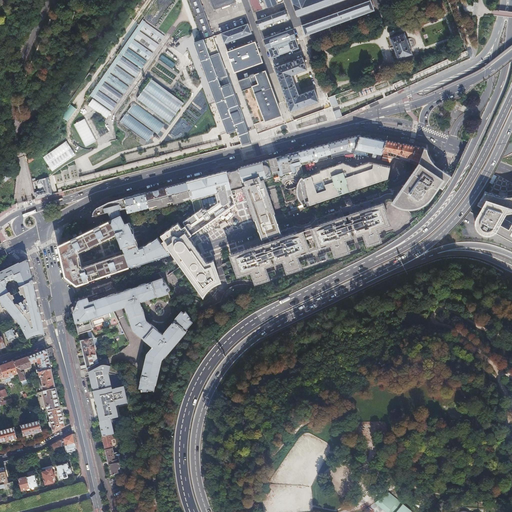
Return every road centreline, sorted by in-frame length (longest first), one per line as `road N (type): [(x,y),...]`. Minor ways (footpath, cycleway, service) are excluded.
road 1 (unclassified): [(450,145),(436,168),(56,297)]
road 2 (trunk): [(376,260),(257,317),(214,355),(185,419),(193,511)]
road 3 (primary): [(42,228),(98,195),(363,124)]
road 4 (trunk): [(206,511),(196,424),(223,365),(264,329),(369,276)]
road 5 (trunk): [(511,14),(502,78),(460,173),(423,221),(376,260)]
road 6 (primary): [(308,131),(32,208)]
road 7 (residential): [(115,511),(56,297)]
road 8 (trunk): [(511,94),(450,208),(376,260)]
road 9 (trunk): [(369,276),(447,227),(511,120)]
road 10 (track): [(344,511),(429,469),(474,486),(511,487)]
road 11 (primary): [(495,38),(474,62),(361,117)]
road 12 (track): [(429,469),(392,446),(433,410),(439,375)]
road 13 (unclassified): [(49,0),(10,83),(8,121)]
road 14 (primary): [(495,38),(484,98),(450,145)]
